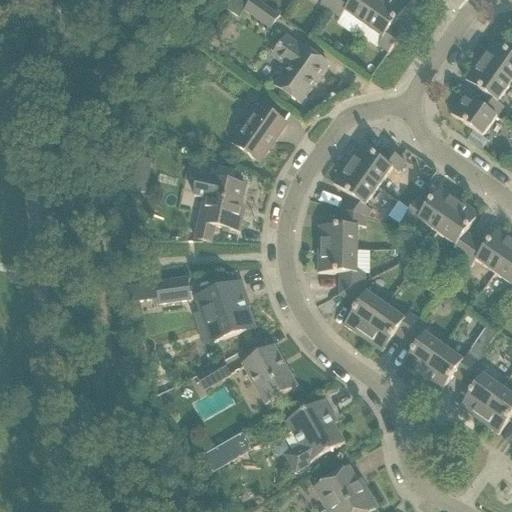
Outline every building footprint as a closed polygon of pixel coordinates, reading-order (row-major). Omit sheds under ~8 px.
[(270,32),(280,19),(254,0),(251,0),(243,11),(270,32)] [(323,0),(319,6),(329,14),(338,0),(323,0)] [(364,27),(382,0),(338,0),(329,14),(338,20),(343,13),(364,27)] [(392,27),(405,9),(392,0),(382,0),(364,27),(382,40),(378,47),(388,54),(402,34),(392,27)] [(328,66),(312,55),(286,37),(273,56),(288,66),(274,87),(300,106),(328,66)] [(337,43),(331,51),(338,56),(344,47),(337,43)] [(511,56),(492,43),(479,62),(511,85),(511,84),(511,56)] [(498,105),(498,104),(511,85),(479,62),(465,82),(483,95),(498,105)] [(190,85),(202,81),(197,69),(185,73),(190,85)] [(498,104),(498,105),(483,95),(477,104),(464,96),(450,116),(482,138),(504,108),(498,104)] [(287,125),(270,114),(259,106),(231,145),(259,164),(287,125)] [(385,150),(378,160),(360,147),(346,166),(378,189),(392,170),(398,174),(405,164),(385,150)] [(139,159),(136,175),(148,178),(151,162),(139,159)] [(365,208),(378,189),(346,166),(333,186),(351,198),(342,212),(366,219),(371,212),(365,208)] [(245,187),(230,184),(197,177),(192,198),(204,201),(195,240),(211,244),(215,227),(239,233),(242,219),(239,218),(245,187)] [(436,235),(459,202),(440,189),(427,207),(417,200),(403,221),(413,228),(417,221),(436,235)] [(466,234),(479,216),(459,202),(436,235),(455,248),(451,255),(461,262),(475,241),(466,234)] [(366,220),(366,219),(342,212),(341,228),(319,227),(318,251),(357,252),(358,229),(366,229),(366,220)] [(494,276),(511,251),(511,239),(498,230),(485,248),(475,241),(461,262),(471,269),(475,263),(494,276)] [(357,275),(357,252),(318,251),(318,275),(340,275),(340,296),(364,284),(365,276),(357,275)] [(511,251),(494,276),(511,288),(511,291),(509,296),(511,298),(511,251)] [(158,306),(190,301),(187,279),(155,284),(158,300),(158,306)] [(127,304),(158,300),(155,284),(125,288),(127,304)] [(242,284),(196,299),(200,311),(211,345),(236,336),(255,330),(247,308),(245,308),(243,302),(247,301),(242,284)] [(371,289),(364,284),(340,296),(356,308),(344,326),(363,340),(385,308),(367,295),(371,289)] [(409,316),(405,322),(385,308),(363,340),(382,354),(395,336),(405,342),(419,323),(409,316)] [(495,321),(489,328),(498,334),(503,326),(495,321)] [(425,336),(429,330),(419,323),(405,342),(414,349),(402,367),(421,381),(443,349),(425,336)] [(265,407),(297,389),(274,347),(241,366),(265,407)] [(467,357),(463,363),(443,349),(421,381),(440,395),(453,377),(463,384),(477,364),(467,357)] [(205,393),(231,376),(221,361),(195,378),(205,393)] [(483,377),(487,371),(477,364),(463,384),(473,390),(460,409),(479,422),(502,391),(483,377)] [(511,397),(502,391),(479,422),(498,436),(511,418),(511,397)] [(329,419),(333,417),(324,401),(285,423),(299,448),(284,456),(295,476),(312,466),(311,464),(344,445),(329,419)] [(366,492),(362,494),(348,470),(314,490),(326,511),(323,511),(371,511),(376,509),(366,492)]
